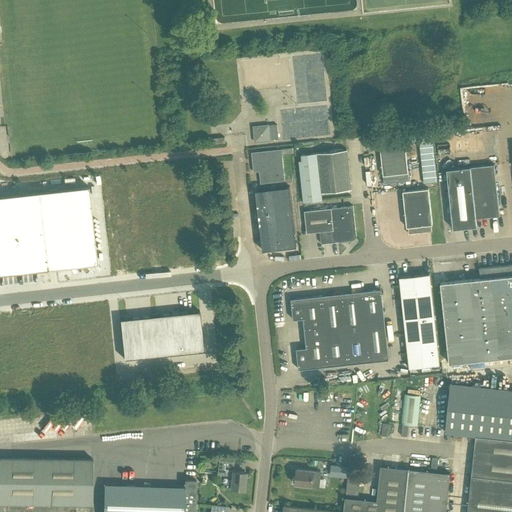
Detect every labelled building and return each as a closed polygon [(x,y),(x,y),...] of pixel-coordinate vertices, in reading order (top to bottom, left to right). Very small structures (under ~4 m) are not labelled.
[(502,80),(511,76),(511,73),(511,71),(500,74),(502,80)] [(253,127),(255,142),(270,140),(270,139),(278,138),(277,125),(269,126),(269,125),(253,127)] [(445,139),(453,138),(452,126),(445,127),(445,139)] [(434,146),(432,128),(418,129),(419,141),(420,147),(434,146)] [(405,143),(419,141),(418,129),(404,131),(405,143)] [(384,184),(409,181),(405,143),(380,146),(384,184)] [(251,153),(253,172),(259,172),(261,184),(285,181),(282,155),(293,154),(292,148),(251,153)] [(321,193),(322,193),(352,189),(347,150),(317,153),(302,155),(302,161),(299,161),(304,202),(322,200),(321,193)] [(470,167),(476,219),(500,216),(495,164),(470,167)] [(476,219),(470,167),(447,170),(453,229),(477,227),(476,219)] [(0,273),(97,263),(88,186),(0,195),(0,273)] [(290,186),(256,190),(262,250),(296,247),(290,186)] [(403,191),(407,228),(408,227),(409,234),(432,231),(431,225),(433,225),(429,189),(424,189),(403,191)] [(331,208),(335,242),(354,240),(357,237),(353,206),(331,208)] [(335,242),(331,208),(305,211),(307,233),(320,232),(321,244),(335,242)] [(441,283),(450,363),(511,356),(511,264),(479,268),(481,278),(441,283)] [(400,277),(405,322),(435,319),(430,274),(400,277)] [(291,299),(293,320),(303,319),(306,348),(297,349),(299,370),(389,360),(387,344),(381,289),(291,299)] [(140,318),(120,320),(122,339),(124,359),(144,357),(154,356),(164,355),(174,354),(189,352),(204,351),(202,331),(200,311),(180,313),(170,314),(155,316),(140,318)] [(108,318),(0,330),(0,376),(113,364),(108,318)] [(435,319),(405,322),(410,367),(440,364),(435,319)] [(475,367),(475,377),(487,376),(487,366),(475,367)] [(476,436),(511,439),(511,389),(450,383),(445,432),(476,436)] [(402,436),(407,436),(409,424),(417,425),(419,396),(405,395),(402,423),(403,424),(402,436)] [(474,511),(511,511),(511,439),(476,436),(468,511),(474,511)] [(350,454),(348,478),(360,479),(363,456),(350,454)] [(0,502),(92,504),(93,459),(0,457),(0,502)] [(222,475),(232,476),(232,471),(234,471),(235,460),(219,458),(218,467),(223,468),(222,475)] [(331,466),(330,475),(346,477),(347,467),(331,466)] [(345,497),(344,510),(365,511),(402,511),(408,469),(381,466),(377,501),(345,497)] [(295,484),(312,486),(320,487),(321,472),(314,471),(314,470),(297,469),(295,484)] [(408,469),(402,511),(446,511),(451,473),(437,472),(431,471),(408,469)] [(232,471),(232,476),(230,488),(244,490),(246,473),(234,471),(232,471)] [(185,487),(183,511),(194,511),(196,497),(197,497),(197,492),(196,492),(196,480),(185,480),(185,487)] [(103,511),(183,511),(185,487),(104,484),(103,511)]
